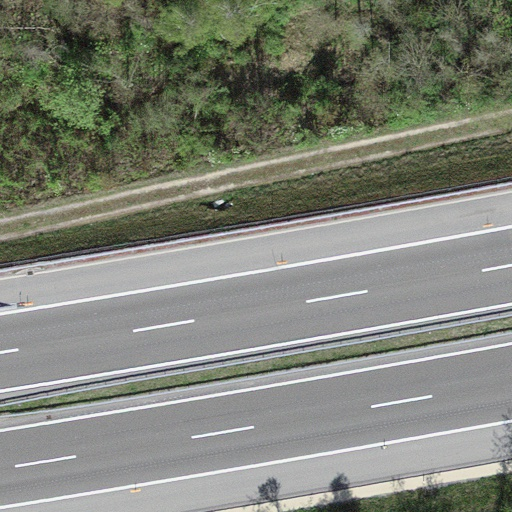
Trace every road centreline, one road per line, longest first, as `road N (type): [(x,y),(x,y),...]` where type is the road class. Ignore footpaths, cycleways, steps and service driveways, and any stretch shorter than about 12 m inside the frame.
road 1 (track): [(511,129),(0,240)]
road 2 (motorway): [(0,468),(511,381)]
road 3 (motorway): [(511,265),(0,352)]
